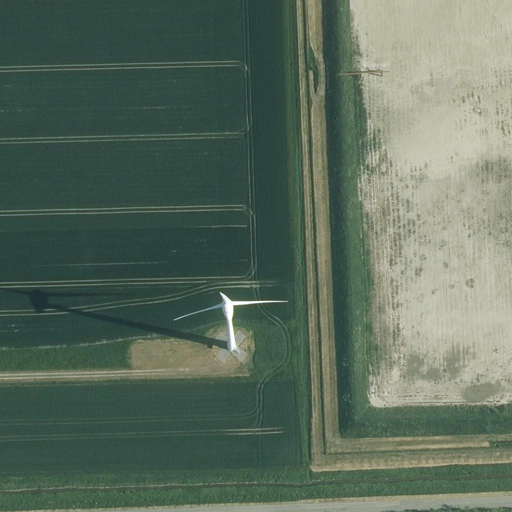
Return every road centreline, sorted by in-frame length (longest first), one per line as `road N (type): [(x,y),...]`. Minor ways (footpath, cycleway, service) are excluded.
road 1 (unclassified): [(511,501),(224,511)]
road 2 (track): [(0,376),(210,370)]
